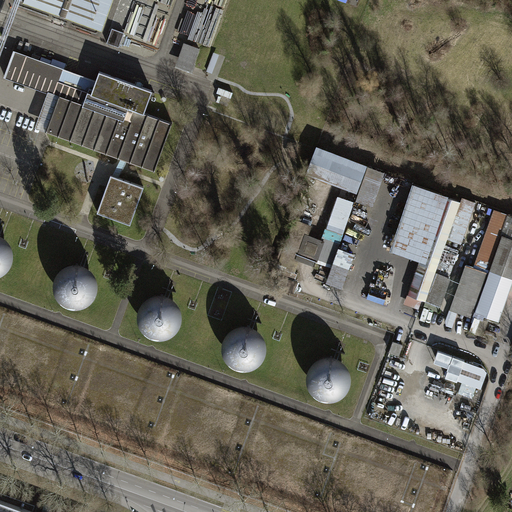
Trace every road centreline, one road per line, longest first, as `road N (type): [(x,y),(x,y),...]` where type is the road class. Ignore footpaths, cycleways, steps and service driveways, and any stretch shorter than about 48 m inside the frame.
road 1 (unclassified): [(466,466),(0,299)]
road 2 (unclassified): [(0,16),(203,91)]
road 3 (primary): [(190,511),(0,441)]
